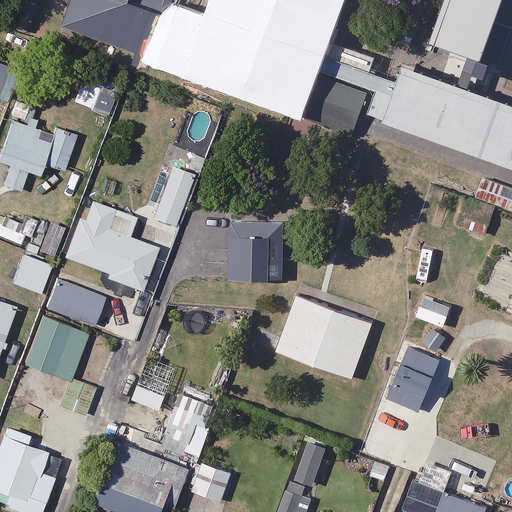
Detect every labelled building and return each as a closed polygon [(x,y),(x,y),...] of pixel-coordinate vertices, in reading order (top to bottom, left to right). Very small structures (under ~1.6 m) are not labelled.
[(267,126),(331,149),(349,102),(298,84),(328,0),(64,0),(50,40),(269,119),(267,126)] [(481,0),(416,0),(395,59),(454,80),(481,0)] [(511,48),(504,46),(485,102),(511,111),(511,48)] [(19,69),(0,61),(0,97),(7,100),(19,69)] [(511,124),(371,76),(351,133),(511,188),(511,124)] [(121,87),(100,79),(88,109),(108,117),(121,87)] [(53,133),(13,118),(0,152),(0,158),(11,162),(3,182),(20,189),(28,169),(39,173),(44,161),(63,169),(77,134),(56,126),(53,133)] [(198,174),(173,165),(154,216),(180,225),(198,174)] [(114,209),(87,199),(65,254),(110,272),(109,275),(141,288),(158,247),(107,227),(114,209)] [(289,247),(289,220),(232,219),(231,276),(284,277),(284,247),(289,247)] [(62,227),(37,220),(30,245),(55,252),(62,227)] [(52,263),(25,252),(13,280),(41,291),(52,263)] [(104,296),(57,277),(46,304),(93,323),(104,296)] [(374,321),(298,293),(277,348),(354,376),(374,321)] [(0,347),(16,304),(0,298),(0,347)] [(67,377),(71,379),(88,331),(44,315),(26,362),(67,377)] [(71,379),(67,377),(58,402),(86,413),(95,388),(71,379)] [(209,403),(174,393),(160,446),(183,452),(184,449),(203,454),(213,419),(205,417),(209,403)] [(40,511),(62,454),(4,432),(0,442),(0,501),(29,511),(40,511)] [(327,444),(310,437),(296,476),(313,482),(327,444)] [(190,469),(119,440),(95,499),(126,511),(161,511),(166,501),(175,504),(190,469)] [(233,471),(203,461),(194,490),(223,499),(233,471)] [(484,511),(487,504),(414,478),(404,508),(416,511),(484,511)] [(309,511),(315,498),(287,487),(277,511),(309,511)]
